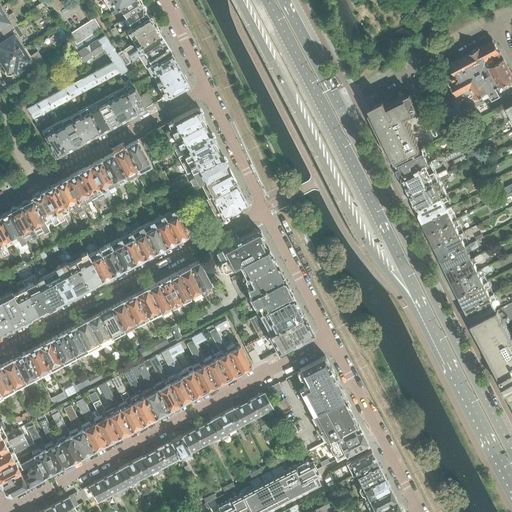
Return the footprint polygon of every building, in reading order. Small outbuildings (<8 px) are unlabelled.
[(61,8),(54,0),(50,0),(48,2),(57,11),(61,8)] [(131,0),(103,0),(112,13),(117,10),(131,0)] [(123,19),(142,6),(138,0),(131,0),(117,10),(118,11),(120,10),(124,16),(122,17),(123,19)] [(45,6),(42,2),(36,6),(39,10),(45,6)] [(129,29),(149,16),(144,9),(145,9),(142,6),(123,19),(124,20),(126,19),(130,25),(128,27),(129,29)] [(19,23),(13,14),(9,16),(7,14),(5,16),(0,8),(0,28),(3,33),(19,23)] [(137,48),(160,33),(159,33),(154,25),(149,16),(129,29),(126,31),(133,42),(122,49),(126,55),(135,49),(133,46),(135,45),(137,48)] [(101,29),(94,18),(89,21),(96,32),(101,29)] [(96,32),(89,21),(84,24),(91,35),(96,32)] [(23,47),(19,40),(20,38),(19,36),(25,32),(19,23),(3,33),(7,39),(0,43),(0,58),(1,61),(23,47)] [(91,35),(84,24),(79,27),(86,38),(91,35)] [(86,38),(79,27),(74,30),(81,41),(86,38)] [(81,41),(74,30),(69,33),(72,38),(76,44),(81,41)] [(171,50),(160,33),(137,48),(135,49),(126,55),(129,59),(139,54),(140,56),(146,65),(149,63),(155,60),(154,58),(158,56),(171,50)] [(96,56),(105,51),(111,61),(119,71),(126,67),(119,56),(104,34),(77,51),(73,45),(76,44),(72,38),(65,43),(69,50),(70,49),(81,66),(96,56)] [(511,79),(511,74),(495,43),(490,42),(449,63),(454,72),(448,75),(452,82),(451,82),(457,94),(470,87),(475,96),(474,96),(474,97),(475,97),(476,98),(477,98),(479,98),(480,97),(481,96),(483,100),(490,96),(492,101),(499,97),(495,88),(511,79)] [(43,63),(36,52),(31,55),(30,53),(28,54),(23,47),(1,61),(6,68),(4,72),(6,75),(10,75),(22,68),(26,74),(43,63)] [(156,73),(157,73),(176,61),(172,52),(164,56),(156,61),(155,60),(149,63),(156,73)] [(119,71),(111,61),(102,66),(108,77),(119,71)] [(158,86),(182,72),(176,61),(157,73),(160,78),(155,81),(158,86)] [(108,77),(102,66),(93,71),(99,82),(108,77)] [(99,82),(93,71),(84,76),(90,87),(99,82)] [(164,97),(188,84),(182,72),(158,86),(164,97)] [(53,86),(62,80),(59,76),(50,81),(53,86)] [(90,87),(84,76),(74,81),(80,92),(90,87)] [(80,92),(74,81),(65,86),(71,97),(80,92)] [(132,82),(123,87),(125,91),(136,112),(146,107),(153,103),(146,92),(140,96),(135,86),(132,82)] [(71,97),(65,86),(56,91),(62,102),(71,97)] [(123,87),(114,91),(116,96),(128,117),(130,115),(136,112),(125,91),(123,87)] [(62,102),(56,91),(46,97),(52,108),(62,102)] [(114,91),(105,96),(119,121),(128,117),(116,96),(114,91)] [(426,145),(411,115),(419,111),(410,93),(387,104),(384,99),(369,107),(376,121),(373,123),(391,159),(394,158),(395,160),(424,146),(426,145)] [(105,96),(96,101),(99,105),(110,126),(119,121),(105,96)] [(52,108),(46,97),(37,102),(43,113),(52,108)] [(20,108),(27,103),(25,99),(17,103),(20,108)] [(96,101),(87,106),(90,110),(101,131),(110,126),(99,105),(96,101)] [(43,113),(37,102),(27,107),(34,118),(43,113)] [(509,119),(511,117),(511,103),(500,109),(506,121),(509,119)] [(87,106),(79,110),(81,115),(92,136),(101,131),(90,110),(87,106)] [(168,137),(201,120),(200,117),(200,116),(202,113),(199,108),(196,107),(173,120),(168,123),(171,130),(166,133),(168,137)] [(79,110),(70,115),(72,120),(83,140),(84,140),(92,136),(81,115),(79,110)] [(70,115),(61,120),(64,124),(75,145),(83,140),(72,120),(70,115)] [(61,120),(52,125),(54,129),(65,150),(75,145),(64,124),(61,120)] [(174,149),(207,131),(205,128),(206,128),(202,120),(201,120),(168,137),(169,138),(168,140),(168,144),(169,144),(170,146),(172,148),(174,149)] [(52,125),(41,130),(57,155),(65,150),(54,129),(52,125)] [(180,161),(213,144),(212,140),(214,137),(211,132),(208,131),(207,131),(174,149),(180,161)] [(152,146),(146,134),(139,138),(146,150),(152,146)] [(479,147),(475,137),(474,135),(470,137),(476,149),(479,147)] [(151,164),(140,143),(137,139),(125,146),(139,171),(151,164)] [(186,173),(219,155),(217,152),(218,151),(214,144),(213,144),(180,161),(186,173)] [(128,177),(139,171),(125,146),(113,152),(127,178),(132,188),(134,188),(128,177)] [(429,161),(426,154),(428,153),(424,146),(395,160),(394,161),(394,162),(397,169),(397,173),(400,175),(401,176),(402,176),(429,161)] [(478,157),(473,147),(466,150),(471,161),(478,157)] [(127,178),(113,152),(101,159),(114,185),(119,192),(121,191),(117,184),(127,178)] [(200,182),(226,168),(224,164),(226,161),(223,155),(223,156),(220,155),(219,155),(186,173),(193,186),(200,182)] [(114,185),(101,159),(90,165),(105,194),(111,191),(109,188),(114,185)] [(410,191),(447,172),(446,169),(437,173),(431,161),(429,161),(402,176),(401,178),(401,180),(402,182),(404,183),(404,184),(406,183),(410,191)] [(105,194),(90,165),(78,171),(91,197),(97,194),(99,197),(105,194)] [(201,200),(203,199),(236,181),(233,176),(234,176),(229,167),(228,167),(226,168),(200,182),(205,193),(199,197),(201,200)] [(488,172),(487,171),(485,167),(480,170),(483,175),(488,172)] [(91,197),(78,171),(66,177),(82,207),(88,203),(86,200),(91,197)] [(447,192),(443,184),(440,178),(442,177),(442,178),(449,175),(447,172),(410,191),(414,200),(412,201),(413,202),(413,204),(414,206),(415,207),(417,207),(418,208),(447,192)] [(82,207),(66,177),(55,183),(55,184),(68,210),(74,206),(81,219),(87,216),(82,207)] [(247,203),(236,181),(203,199),(215,220),(231,211),(239,207),(246,203),(247,203)] [(69,223),(63,213),(68,210),(55,184),(43,190),(59,220),(65,230),(68,237),(71,236),(65,225),(69,223)] [(59,220),(43,190),(32,196),(46,222),(52,219),(53,223),(59,220)] [(447,209),(444,202),(447,201),(445,196),(448,194),(447,192),(418,208),(420,212),(419,214),(422,219),(424,221),(425,222),(451,208),(450,207),(447,209)] [(46,222),(32,196),(31,196),(32,198),(29,200),(26,199),(22,201),(21,204),(37,235),(49,228),(46,222)] [(37,235),(21,204),(17,206),(15,205),(14,205),(11,207),(10,210),(23,236),(29,233),(32,238),(37,235)] [(185,228),(174,208),(163,214),(176,240),(180,237),(181,238),(185,235),(188,233),(185,228)] [(430,233),(457,220),(451,208),(425,222),(426,224),(426,226),(428,231),(430,233)] [(23,236),(10,210),(7,212),(0,215),(0,218),(12,242),(18,239),(21,244),(26,241),(23,236)] [(176,240),(163,214),(153,220),(166,245),(169,243),(170,243),(174,241),(176,240)] [(12,242),(0,218),(0,244),(2,248),(4,252),(9,250),(7,245),(12,242)] [(166,245),(153,220),(142,225),(156,250),(159,249),(163,247),(166,245)] [(460,234),(456,226),(459,225),(457,220),(430,233),(432,236),(432,239),(434,244),(436,245),(436,246),(460,234)] [(156,250),(142,225),(131,231),(145,256),(148,255),(152,253),(152,252),(156,250)] [(227,269),(238,263),(266,248),(262,240),(262,239),(263,236),(260,230),(260,231),(257,230),(257,229),(221,248),(213,253),(216,259),(218,258),(220,260),(219,263),(222,268),(227,269)] [(145,256),(131,231),(121,237),(134,262),(137,260),(137,261),(141,258),(145,256)] [(466,246),(463,239),(466,238),(463,232),(460,234),(436,246),(438,249),(438,251),(440,256),(442,258),(466,246)] [(134,262),(121,237),(110,243),(123,268),(126,266),(131,264),(134,262)] [(472,258),(469,251),(479,246),(476,241),(466,246),(442,258),(444,261),(444,264),(446,268),(448,270),(472,258)] [(123,268),(110,243),(99,248),(112,273),(116,272),(120,270),(120,269),(123,268)] [(281,270),(276,260),(275,260),(268,247),(267,248),(266,248),(238,263),(244,275),(237,279),(246,298),(249,296),(257,313),(293,295),(288,286),(289,286),(284,277),(284,278),(280,271),(281,270)] [(112,273),(99,248),(87,254),(101,280),(101,279),(105,277),(105,278),(109,275),(112,273)] [(101,280),(87,254),(85,251),(79,254),(80,257),(75,260),(89,286),(96,282),(101,280)] [(478,271),(475,264),(478,263),(477,262),(483,259),(482,256),(487,254),(485,251),(472,258),(448,270),(450,273),(450,276),(452,281),(454,282),(454,283),(478,271)] [(17,271),(30,264),(27,259),(14,265),(17,271)] [(89,286),(75,260),(69,263),(67,260),(61,263),(77,293),(81,290),(89,286)] [(214,287),(199,260),(189,265),(203,292),(214,287)] [(77,293),(61,263),(55,267),(56,270),(50,273),(64,299),(72,295),(77,293)] [(5,277),(17,271),(14,265),(2,272),(5,277)] [(203,292),(189,265),(179,271),(193,298),(203,292)] [(484,283),(481,277),(484,275),(483,273),(486,271),(487,273),(493,270),(490,265),(478,271),(454,283),(456,286),(456,288),(458,293),(460,295),(484,283)] [(193,298),(179,271),(179,270),(169,276),(183,303),(193,298)] [(52,306),(44,292),(38,279),(34,273),(22,279),(39,312),(47,308),(52,306)] [(64,299),(50,273),(38,279),(44,292),(52,306),(56,303),(64,299)] [(183,303),(169,276),(159,281),(173,308),(183,303)] [(39,312),(22,279),(16,283),(18,286),(11,290),(19,305),(27,319),(32,316),(39,312)] [(173,308),(159,281),(158,281),(148,287),(161,312),(162,314),(173,308)] [(493,301),(496,299),(487,282),(484,283),(460,295),(462,298),(462,301),(464,306),(466,307),(468,311),(468,313),(471,318),(473,319),(496,308),(493,301)] [(161,312),(148,287),(148,286),(143,289),(136,293),(149,318),(161,312)] [(27,319),(19,305),(11,290),(6,292),(5,289),(0,291),(0,333),(7,329),(22,321),(27,319)] [(149,318),(136,293),(131,295),(124,299),(137,324),(149,318)] [(269,332),(303,315),(298,306),(299,306),(293,295),(257,313),(250,317),(260,337),(269,332)] [(137,324),(124,299),(123,299),(119,301),(119,302),(111,306),(125,331),(137,324)] [(125,331),(111,306),(107,308),(99,312),(112,338),(125,331)] [(241,323),(233,308),(233,307),(227,310),(235,326),(241,323)] [(511,333),(499,308),(474,321),(471,322),(511,400),(511,333)] [(112,338),(99,312),(95,314),(95,315),(87,319),(100,344),(112,338)] [(278,351),(312,332),(306,321),(303,314),(303,315),(269,332),(276,347),(278,351)] [(100,344),(87,319),(87,318),(82,321),(75,325),(88,350),(100,344)] [(251,365),(240,344),(239,344),(238,340),(229,345),(221,330),(230,326),(226,318),(214,324),(239,371),(246,367),(246,368),(251,365)] [(182,336),(175,323),(169,326),(174,335),(176,339),(182,336)] [(239,371),(214,324),(208,327),(221,353),(216,356),(228,377),(239,371)] [(88,350),(75,325),(70,327),(70,328),(63,332),(76,357),(88,350)] [(228,377),(216,356),(208,360),(199,343),(207,339),(204,332),(203,330),(191,336),(216,383),(228,377)] [(76,357),(63,332),(62,332),(58,334),(50,338),(64,363),(76,357)] [(216,383),(191,336),(185,339),(198,365),(193,368),(204,389),(216,383)] [(64,363),(50,338),(46,340),(46,341),(38,345),(51,370),(64,363)] [(164,345),(160,338),(151,343),(148,345),(152,351),(164,345)] [(204,389),(193,368),(185,372),(176,356),(184,351),(180,344),(179,342),(167,349),(192,396),(204,389)] [(51,370),(38,345),(38,344),(33,347),(34,347),(26,351),(39,376),(51,370)] [(192,396),(167,349),(161,352),(162,353),(175,378),(169,381),(168,381),(180,403),(192,396)] [(260,360),(254,349),(248,352),(254,363),(260,360)] [(39,376),(26,351),(21,353),(21,354),(13,358),(27,383),(39,376)] [(180,403),(168,381),(169,381),(155,355),(149,358),(142,362),(145,368),(152,364),(161,381),(160,382),(161,385),(156,388),(167,409),(180,403)] [(27,383),(13,358),(13,357),(9,360),(1,364),(14,389),(27,383)] [(126,365),(122,359),(121,357),(111,363),(115,371),(126,365)] [(339,385),(332,372),(329,366),(324,358),(301,370),(299,371),(298,374),(300,378),(303,379),(306,385),(305,385),(305,386),(304,389),(307,395),(310,393),(312,398),(310,400),(313,405),(316,406),(319,411),(345,397),(339,385)] [(167,409),(156,388),(145,368),(142,362),(136,365),(130,368),(135,376),(140,373),(148,388),(147,388),(149,391),(144,394),(155,416),(167,409)] [(14,389),(1,364),(0,364),(0,391),(2,396),(14,389)] [(144,394),(135,376),(130,368),(124,371),(138,397),(132,401),(143,422),(155,416),(144,394)] [(143,422),(132,401),(130,397),(118,374),(111,378),(123,401),(125,404),(120,407),(119,407),(131,429),(143,422)] [(84,387),(80,380),(75,384),(78,390),(84,387)] [(78,390),(75,384),(74,381),(71,383),(73,385),(65,389),(64,387),(61,388),(63,391),(66,396),(78,390)] [(131,429),(119,407),(120,407),(106,381),(99,384),(113,411),(108,413),(120,435),(131,429)] [(106,415),(103,410),(106,409),(94,387),(89,390),(90,393),(88,394),(101,417),(96,420),(107,441),(118,435),(119,435),(120,435),(108,413),(106,415)] [(271,406),(265,393),(264,391),(263,392),(244,402),(248,409),(254,406),(258,414),(271,406)] [(93,422),(90,417),(93,416),(82,394),(76,397),(78,401),(77,401),(89,424),(84,426),(95,448),(107,441),(96,420),(93,422)] [(286,405),(290,403),(287,397),(283,399),(276,403),(280,410),(287,406),(286,405)] [(355,419),(349,406),(345,397),(319,411),(312,414),(317,424),(320,422),(324,429),(321,431),(326,440),(357,425),(354,420),(355,419)] [(45,402),(39,405),(41,409),(53,403),(52,400),(46,404),(45,402)] [(81,428),(80,425),(81,424),(69,400),(63,403),(65,407),(64,408),(76,430),(71,433),(83,455),(94,448),(95,448),(84,426),(81,428)] [(258,414),(254,406),(248,409),(244,402),(234,407),(241,422),(258,414)] [(68,435),(65,431),(69,429),(57,406),(51,410),(65,437),(59,440),(70,461),(83,455),(71,433),(68,435)] [(241,422),(234,407),(233,406),(232,407),(220,413),(224,421),(221,423),(226,431),(241,422)] [(18,422),(29,416),(27,411),(22,414),(23,416),(20,417),(19,415),(16,417),(16,419),(18,422)] [(56,441),(53,437),(56,435),(44,413),(39,416),(42,420),(41,421),(53,443),(46,446),(58,468),(69,462),(70,461),(59,440),(56,441)] [(226,431),(221,423),(224,421),(220,413),(212,418),(210,418),(211,420),(219,434),(226,431)] [(219,434),(211,420),(200,425),(204,432),(197,436),(201,444),(219,434)] [(58,468),(46,446),(46,447),(33,424),(29,426),(27,427),(37,448),(32,451),(38,462),(44,475),(58,468)] [(357,425),(328,439),(331,444),(329,445),(336,459),(346,455),(368,443),(364,434),(361,429),(358,424),(357,425)] [(201,444),(197,436),(204,432),(200,425),(182,435),(190,450),(201,444)] [(0,452),(9,447),(8,445),(10,444),(11,446),(25,439),(22,433),(12,438),(9,432),(5,434),(0,436),(0,452)] [(190,450),(182,435),(182,434),(181,434),(181,435),(171,440),(170,440),(171,441),(179,456),(178,456),(180,460),(184,457),(183,454),(190,450)] [(0,467),(15,459),(12,453),(29,445),(25,439),(11,446),(12,448),(10,450),(9,447),(0,452),(0,467)] [(179,456),(171,441),(153,450),(157,457),(163,454),(167,462),(178,456),(179,456)] [(307,450),(303,441),(298,443),(303,452),(307,450)] [(377,462),(376,458),(371,449),(350,460),(352,465),(356,473),(377,462)] [(167,462),(163,454),(157,457),(153,450),(142,456),(150,471),(167,462)] [(307,451),(211,501),(216,511),(274,511),(325,486),(307,451)] [(150,471),(142,456),(141,455),(140,456),(129,462),(133,470),(137,468),(141,476),(150,471)] [(21,471),(20,468),(22,467),(20,463),(18,464),(15,459),(0,467),(0,480),(1,482),(21,471)] [(44,475),(38,462),(26,468),(28,472),(23,475),(21,471),(1,482),(6,491),(5,491),(11,493),(44,475)] [(141,476),(137,468),(133,470),(129,462),(120,467),(119,467),(119,469),(127,483),(141,476)] [(362,485),(383,474),(377,462),(356,473),(360,482),(357,484),(356,483),(351,485),(353,489),(357,487),(362,485)] [(127,483),(119,469),(107,475),(111,482),(104,485),(109,493),(127,483)] [(325,477),(324,479),(328,487),(329,488),(335,485),(334,484),(328,473),(325,477)] [(390,486),(388,483),(388,482),(383,474),(362,485),(368,497),(390,486)] [(109,493),(104,485),(111,482),(107,475),(91,484),(90,484),(89,484),(82,489),(87,499),(94,495),(97,500),(109,493)] [(396,499),(394,495),(390,487),(390,486),(368,497),(375,510),(396,499)] [(74,506),(80,503),(75,492),(69,496),(69,495),(67,496),(68,496),(50,506),(53,511),(56,511),(60,510),(61,511),(74,511),(77,511),(74,506)] [(206,503),(217,497),(214,493),(204,498),(206,503)] [(191,508),(202,503),(200,498),(189,504),(191,508)] [(403,511),(401,508),(400,507),(396,499),(375,510),(375,511),(401,511),(402,511),(403,511)] [(339,511),(333,500),(323,505),(326,511),(339,511)]
